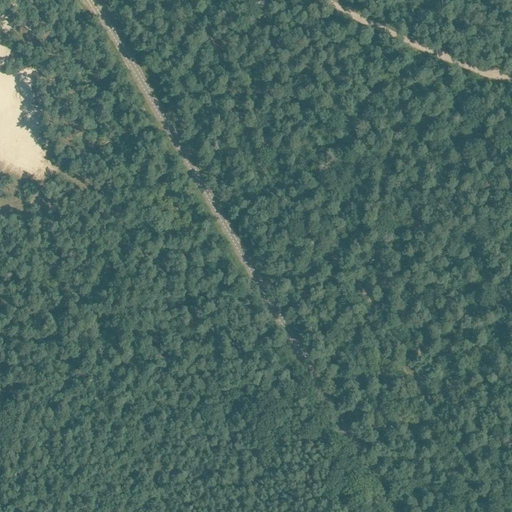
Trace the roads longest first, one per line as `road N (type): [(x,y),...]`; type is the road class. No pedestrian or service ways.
road 1 (unclassified): [(389,511),(89,0)]
road 2 (track): [(321,0),(349,18),(504,67)]
